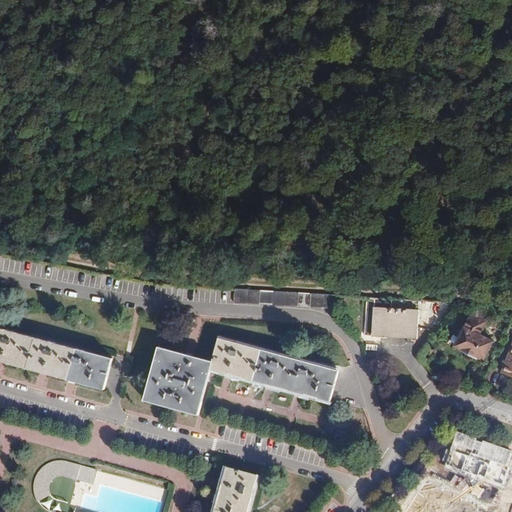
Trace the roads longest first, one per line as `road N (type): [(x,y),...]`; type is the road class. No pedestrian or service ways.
road 1 (track): [(511,305),(449,294),(204,286),(0,252)]
road 2 (residential): [(351,511),(436,409),(473,398)]
road 3 (unknown): [(449,294),(511,191)]
